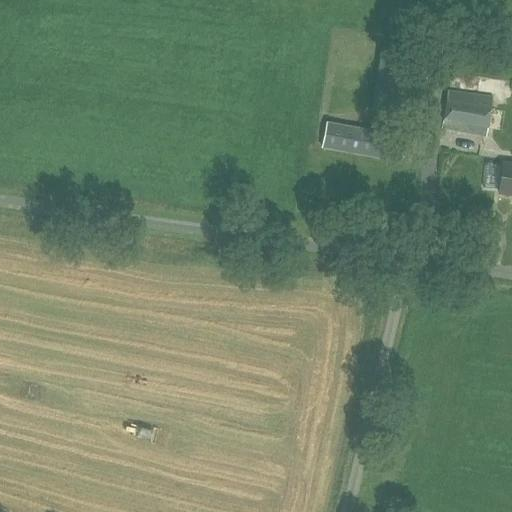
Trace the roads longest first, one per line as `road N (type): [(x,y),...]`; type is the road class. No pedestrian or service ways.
road 1 (unclassified): [(406,264),(0,201)]
road 2 (unclassified): [(348,511),(406,264)]
